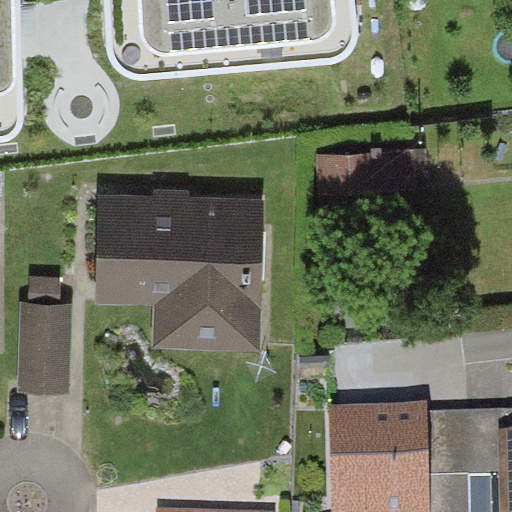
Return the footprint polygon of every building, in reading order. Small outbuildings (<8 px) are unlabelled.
[(0,0),(0,130),(3,130),(14,125),(21,116),(20,105),(19,0),(0,0)] [(109,0),(111,38),(113,44),(118,52),(127,59),(136,64),(336,47),(344,46),(351,40),(355,32),(358,19),(355,0),(109,0)] [(415,141),(318,145),(319,184),(417,180),(415,141)] [(176,188),(100,185),(97,293),(155,295),(153,339),(260,342),(265,190),(176,188)] [(30,272),(29,294),(60,295),(61,273),(30,272)] [(29,294),(21,294),(18,384),(70,385),(74,296),(60,295),(29,294)] [(427,403),(330,407),(333,511),(431,511),(430,474),(427,412),(427,403)] [(504,410),(469,411),(471,473),(502,472),(500,433),(505,433),(504,410)] [(469,411),(427,412),(430,474),(471,473),(469,411)] [(502,472),(503,511),(511,511),(511,432),(505,433),(500,433),(502,472)]
